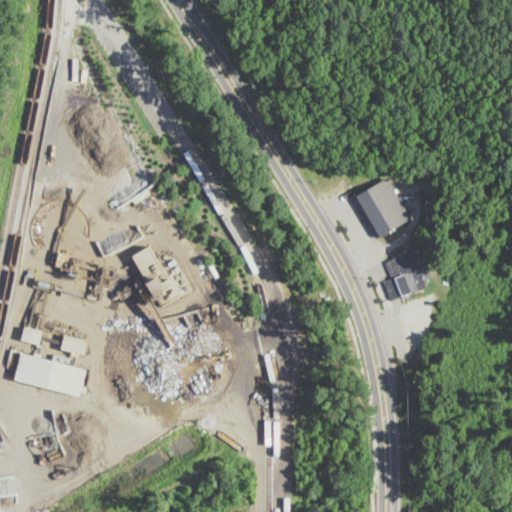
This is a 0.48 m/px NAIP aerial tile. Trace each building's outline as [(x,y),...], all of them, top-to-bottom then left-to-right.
[(397,227),(378,238),(354,197),(388,178),(411,218),(397,227)] [(443,234),(427,234),(427,208),(443,208),(443,234)] [(167,274),(170,272),(182,293),(161,305),(132,254),(149,244),(167,274)] [(411,247),(413,251),(421,248),(432,277),(425,280),(428,287),(393,302),(385,282),(395,278),(388,261),(407,253),(405,249),(411,247)] [(70,253),(66,266),(56,264),(59,250),(70,253)] [(44,343),(43,347),(37,345),(37,342),(21,338),(24,325),(42,329),(39,342),(44,343)] [(87,339),(84,353),(79,352),(78,355),(71,353),(72,350),(61,347),(64,333),(87,339)] [(87,385),(85,392),(80,390),(79,394),(14,377),(21,351),(86,368),(82,384),(87,385)] [(0,493),(16,493),(16,474),(0,475),(0,493)]
